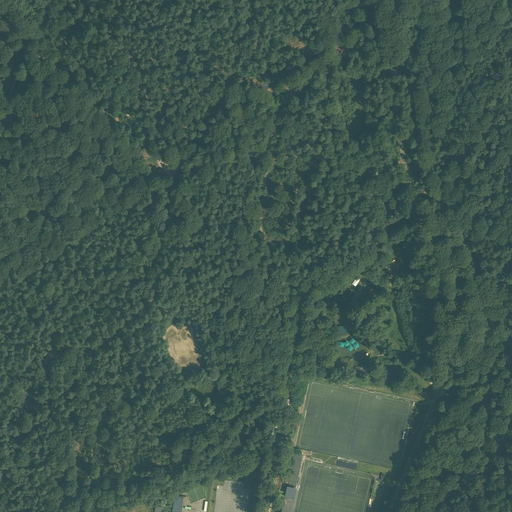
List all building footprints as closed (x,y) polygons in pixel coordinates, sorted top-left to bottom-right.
[(373,279),(368,283),(370,286),(363,290),(367,295),(379,288),(373,279)] [(348,334),(350,326),(341,323),(339,331),(348,334)] [(340,348),(356,347),(355,339),(340,340),(340,348)] [(314,359),(309,363),(314,368),(319,364),(314,359)] [(281,511),(291,511),(297,488),(296,487),(303,456),(301,455),(301,453),(294,451),(287,480),(288,480),(287,485),(288,485),(281,511)] [(181,511),(184,496),(174,495),(172,511),(173,511),(180,511),(181,511)]
